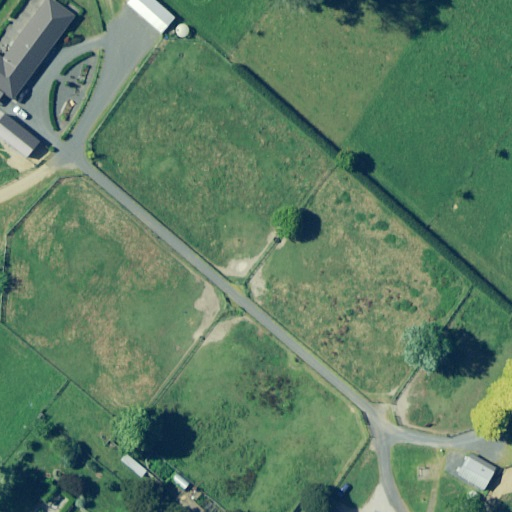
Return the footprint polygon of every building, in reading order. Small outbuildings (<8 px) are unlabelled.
[(72,17),(49,0),(46,0),(2,60),(0,58),(0,91),(12,100),(72,17)] [(174,18),(153,0),(130,0),(127,4),(160,34),(174,18)] [(190,29),(182,23),(175,33),(182,39),(190,29)] [(439,475),(436,437),(392,440),(395,478),(439,475)] [(453,473),(457,461),(445,457),(441,469),(453,473)] [(476,463),(466,457),(456,475),(483,490),(495,468),(478,458),(476,463)]
